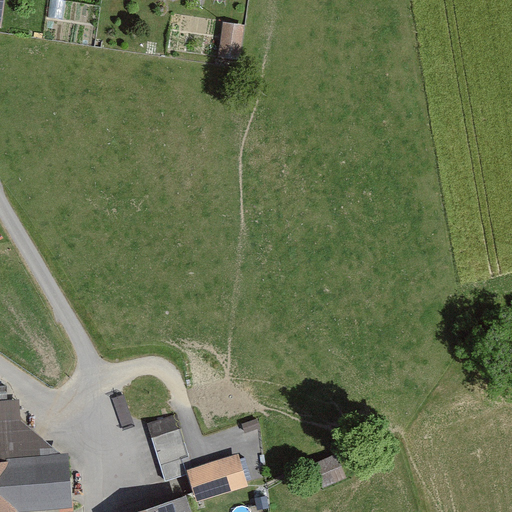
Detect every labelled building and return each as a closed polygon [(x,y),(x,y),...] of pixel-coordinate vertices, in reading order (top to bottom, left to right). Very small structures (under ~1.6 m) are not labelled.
[(241,46),(246,22),(226,19),(222,43),(241,46)] [(0,511),(24,511),(25,511),(77,507),(73,453),(61,454),(22,416),(21,400),(0,401),(0,511)] [(175,411),(151,420),(165,462),(190,453),(175,411)] [(196,495),(250,486),(245,452),(190,461),(196,495)] [(193,511),(187,495),(135,511),(193,511)]
